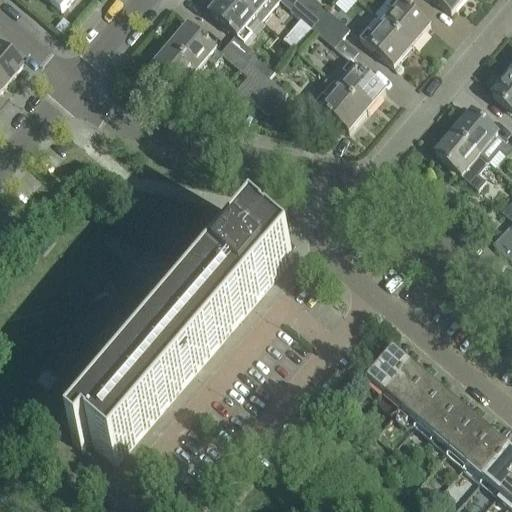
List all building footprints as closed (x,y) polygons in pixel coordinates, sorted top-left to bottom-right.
[(44,0),(62,15),(74,0),(44,0)] [(256,20),(232,0),(224,0),(210,18),(244,47),(253,37),(246,31),(256,20)] [(232,0),(256,20),(263,26),(273,15),(272,15),(280,5),(312,33),(320,24),(292,0),(232,0)] [(292,0),(320,24),(328,15),(310,0),(292,0)] [(394,0),(396,1),(388,10),(394,16),(385,27),(412,51),(431,30),(405,8),(411,0),(394,0)] [(430,0),(451,18),(466,0),(430,0)] [(350,34),(328,15),(320,24),(342,43),(350,34)] [(368,33),(360,43),(394,72),(412,51),(385,27),(378,21),(377,22),(374,22),(368,29),(368,33)] [(63,22),(55,31),(64,38),(71,29),(63,22)] [(320,24),(312,33),(335,52),(342,43),(320,24)] [(189,29),(171,51),(199,74),(208,63),(215,69),(223,59),(189,29)] [(0,81),(7,87),(22,70),(0,51),(0,81)] [(199,74),(171,51),(153,72),(187,101),(195,92),(189,86),(199,74)] [(269,83),(270,82),(277,74),(255,55),(247,64),(269,83)] [(247,80),(237,92),(250,104),(261,92),(269,83),(247,64),(239,73),(247,80)] [(334,86),(333,86),(340,92),(367,116),(386,95),(351,65),(351,66),(343,75),(334,86)] [(511,79),(492,100),(511,116),(511,79)] [(261,92),(250,104),(259,112),(278,90),(270,82),(269,83),(261,92)] [(319,102),(315,107),(319,111),(349,137),(367,116),(340,92),(333,86),(323,98),(319,102)] [(278,90),(259,112),(268,119),(287,97),(278,90)] [(511,150),(472,116),(454,138),(489,167),(499,155),(507,162),(511,155),(511,150)] [(479,180),(489,167),(454,138),(436,159),(478,195),(486,186),(479,180)] [(511,206),(503,218),(511,225),(511,206)] [(293,261),(256,230),(72,445),(82,454),(90,444),(93,447),(92,448),(115,468),(116,468),(293,261)] [(411,369),(393,354),(368,384),(385,399),(411,369)] [(427,383),(411,369),(385,399),(401,413),(427,383)] [(401,413),(418,427),(443,397),(427,383),(401,413)] [(460,411),(443,397),(418,427),(434,441),(460,411)] [(434,441),(450,455),(476,425),(460,411),(434,441)] [(493,440),(476,425),(450,455),(467,470),(493,440)] [(467,470),(484,484),(510,454),(493,440),(467,470)] [(511,484),(511,456),(510,454),(484,484),(500,498),(511,484)] [(511,484),(500,498),(511,508),(511,484)]
